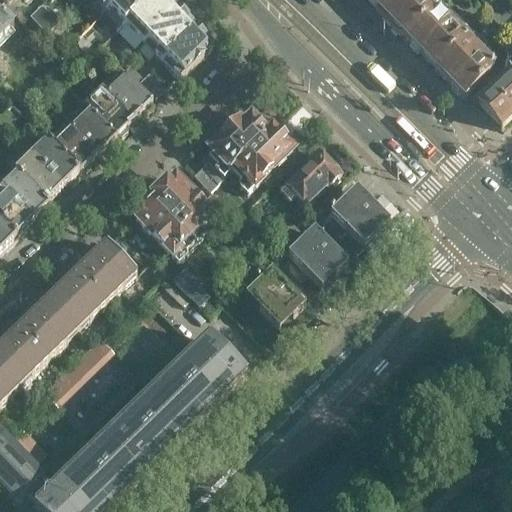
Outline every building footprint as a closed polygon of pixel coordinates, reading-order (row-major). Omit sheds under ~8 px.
[(0,0),(0,5),(21,27),(28,21),(13,6),(18,0),(0,0)] [(91,0),(106,15),(121,0),(91,0)] [(126,29),(156,0),(121,0),(106,15),(123,32),(126,29)] [(144,48),(177,16),(169,7),(170,4),(166,0),(156,0),(126,29),(144,48)] [(390,0),(364,0),(377,13),(390,0)] [(436,14),(423,0),(390,0),(377,13),(392,29),(392,32),(398,38),(401,38),(406,43),(436,14)] [(505,6),(499,0),(493,0),(491,3),(499,11),(505,6)] [(499,11),(491,3),(485,8),(494,17),(499,11)] [(505,17),(511,10),(511,7),(508,3),(505,6),(499,11),(505,17)] [(496,25),(505,17),(499,11),(494,17),(491,20),(496,25)] [(466,44),(436,14),(406,43),(411,48),(411,51),(417,57),(420,57),(435,73),(466,44)] [(43,44),(52,35),(59,29),(47,17),(39,16),(27,27),(43,44)] [(162,67),(195,35),(187,26),(188,22),(182,16),(178,17),(177,16),(144,48),(162,67)] [(502,31),(510,23),(505,17),(496,25),(502,31)] [(0,42),(12,30),(2,19),(0,20),(0,42)] [(37,43),(27,32),(18,40),(28,51),(37,43)] [(52,35),(43,44),(41,46),(58,64),(69,54),(52,35)] [(180,85),(213,53),(205,45),(206,41),(200,35),(196,36),(195,35),(162,67),(180,85)] [(492,77),(493,72),(466,44),(435,73),(450,88),(451,89),(451,92),(457,98),(460,98),(465,104),(468,100),(492,77)] [(89,62),(99,53),(94,48),(80,46),(77,49),(89,62)] [(153,108),(136,91),(121,75),(109,87),(108,85),(101,91),(135,126),(142,119),(146,120),(152,113),(151,110),(153,108)] [(511,86),(504,78),(499,84),(492,77),(468,100),(479,111),(480,112),(481,113),(501,134),(511,124),(511,86)] [(135,126),(101,91),(95,98),(96,100),(85,110),(117,143),(118,142),(122,143),(128,137),(127,133),(135,126)] [(117,143),(85,110),(74,121),(72,120),(65,126),(99,160),(106,153),(110,154),(116,148),(115,144),(117,143)] [(0,128),(4,133),(17,122),(8,113),(0,121),(0,128)] [(232,175),(273,136),(259,122),(255,126),(252,123),(244,131),(240,127),(233,133),(229,133),(225,137),(225,141),(223,143),(219,143),(211,151),(210,155),(204,162),(209,167),(195,181),(210,197),(232,176),(232,175)] [(99,160),(65,126),(59,132),(61,134),(48,146),(52,150),(80,178),(81,178),(82,177),(86,177),(92,171),(92,168),(99,160)] [(279,171),(284,166),(283,165),(293,156),(273,136),(232,175),(232,176),(242,186),(240,188),(240,191),(248,199),(278,170),(279,171)] [(52,150),(43,159),(38,155),(32,161),(64,195),(70,189),(74,190),(79,185),(79,183),(80,181),(79,180),(80,179),(79,178),(80,178),(52,150)] [(327,195),(341,181),(334,173),(334,169),(330,165),(326,165),(320,159),(280,197),(291,208),(296,202),(306,212),(326,193),(327,195)] [(64,195),(32,161),(25,168),(29,173),(20,182),(22,184),(23,183),(51,212),(51,211),(50,211),(52,210),(54,210),(59,204),(58,201),(64,195)] [(51,212),(23,183),(22,184),(13,193),(9,189),(2,196),(34,229),(51,212)] [(219,230),(192,202),(194,200),(186,192),(184,193),(176,185),(155,205),(197,248),(207,238),(211,238),(219,230)] [(34,229),(2,196),(0,198),(0,226),(17,244),(34,229)] [(388,229),(399,218),(381,200),(370,211),(357,197),(323,230),(342,249),(351,241),(364,254),(389,230),(388,229)] [(231,219),(213,200),(205,208),(223,226),(231,219)] [(198,248),(197,248),(155,205),(154,206),(151,206),(145,212),(145,215),(135,224),(143,232),(141,234),(149,243),(151,241),(178,269),(187,261),(187,259),(198,248)] [(17,244),(0,226),(0,259),(1,260),(17,244)] [(347,271),(333,257),(342,249),(323,230),(281,271),(300,290),(308,282),(321,296),(347,271)] [(108,309),(142,276),(115,248),(110,253),(108,251),(78,279),(108,309)] [(318,309),(300,290),(281,271),(247,303),(279,337),(293,323),(302,332),(312,322),(312,314),(318,309)] [(185,272),(183,274),(173,284),(200,311),(209,301),(199,291),(202,289),(185,272)] [(108,309),(78,279),(49,307),(79,337),(108,309)] [(79,337),(49,307),(20,335),(49,366),(79,337)] [(49,366),(20,335),(0,354),(0,372),(20,394),(49,366)] [(100,367),(111,356),(100,344),(89,355),(100,367)] [(113,511),(246,383),(246,382),(209,345),(198,356),(197,355),(196,356),(197,357),(187,367),(186,366),(185,367),(186,368),(176,377),(175,376),(174,378),(175,378),(165,388),(164,387),(163,388),(164,389),(154,399),(153,398),(152,399),(153,400),(143,409),(142,409),(141,410),(142,411),(132,420),(131,419),(130,420),(130,421),(121,431),(120,430),(119,431),(119,432),(109,442),(109,441),(107,442),(108,443),(98,453),(98,452),(96,453),(97,454),(54,495),(43,484),(44,483),(29,467),(42,454),(24,436),(11,448),(0,436),(0,490),(18,509),(26,501),(37,511),(36,511),(113,511)] [(0,413),(20,394),(0,372),(0,413)] [(66,400),(55,388),(43,399),(55,411),(66,400)]
